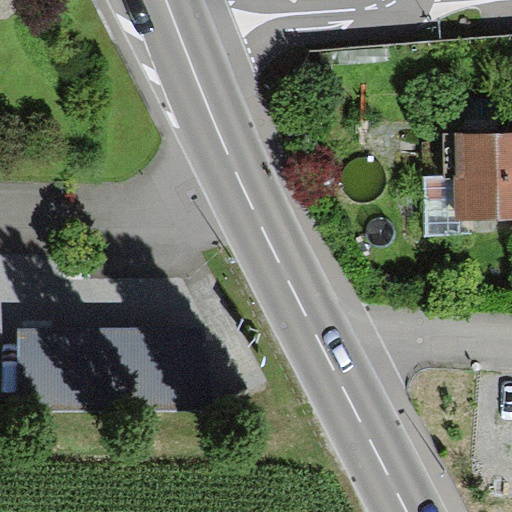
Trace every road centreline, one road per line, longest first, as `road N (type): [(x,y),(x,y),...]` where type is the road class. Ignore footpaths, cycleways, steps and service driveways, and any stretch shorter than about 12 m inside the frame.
road 1 (secondary): [(181,35),(250,203),(316,332)]
road 2 (residential): [(474,0),(181,35)]
road 3 (secondary): [(316,332),(408,511)]
road 4 (residential): [(316,332),(511,344)]
